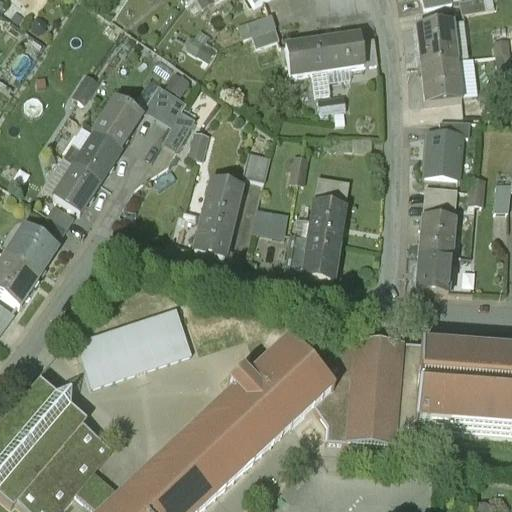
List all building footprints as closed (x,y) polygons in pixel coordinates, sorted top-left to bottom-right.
[(211,0),(198,0),(195,2),(202,13),(214,5),(211,0)] [(247,0),(254,11),(271,0),(247,0)] [(448,0),(419,0),(423,13),(451,8),(448,0)] [(464,0),(455,2),(458,17),(490,10),(488,0),(464,0)] [(451,28),(415,32),(420,69),(455,65),(451,28)] [(184,50),(206,63),(213,52),(191,39),(184,50)] [(357,39),(321,45),(325,76),(362,70),(358,46),(357,39)] [(217,73),(252,54),(247,44),(211,62),(217,73)] [(371,44),(358,46),(362,70),(375,68),(371,44)] [(321,45),(284,51),(289,82),(325,76),(321,45)] [(507,47),(493,49),(495,61),(508,60),(507,47)] [(508,60),(495,61),(498,87),(511,86),(508,60)] [(455,65),(420,69),(424,108),(460,104),(455,65)] [(230,87),(244,86),(243,67),(229,68),(230,87)] [(85,81),(70,103),(76,107),(83,96),(91,84),(85,81)] [(97,88),(91,84),(83,96),(89,99),(97,88)] [(184,108),(157,91),(144,112),(172,130),(184,108)] [(83,96),(76,107),(82,111),(89,99),(83,96)] [(341,101),(329,103),(332,117),(344,115),(341,101)] [(329,103),(315,105),(318,119),(332,117),(329,103)] [(115,104),(91,140),(92,141),(116,156),(139,120),(115,104)] [(172,130),(161,148),(175,157),(194,125),(180,117),(172,130)] [(438,127),(437,140),(460,142),(467,143),(468,128),(438,127)] [(201,139),(194,138),(187,164),(194,166),(201,139)] [(201,139),(194,166),(201,167),(207,141),(201,139)] [(437,140),(427,139),(423,181),(456,184),(460,142),(437,140)] [(92,141),(80,159),(70,152),(61,165),(72,172),(98,189),(119,158),(116,156),(92,141)] [(261,184),(266,160),(245,155),(239,180),(261,184)] [(293,161),(289,188),(295,189),(299,162),(293,161)] [(307,164),(299,162),(295,189),(303,190),(307,164)] [(72,172),(51,203),(77,221),(98,189),(72,172)] [(348,189),(317,184),(307,244),(337,249),(348,189)] [(476,185),(469,184),(468,197),(474,198),(476,185)] [(483,185),(476,185),(474,198),(473,211),(481,212),(483,185)] [(239,193),(210,186),(201,221),(231,228),(239,193)] [(510,190),(495,190),(493,218),(506,218),(509,197),(510,190)] [(455,196),(428,194),(425,222),(452,224),(455,196)] [(285,221),(256,216),(251,239),(281,244),(285,221)] [(231,228),(201,221),(192,257),(222,264),(231,228)] [(425,222),(421,222),(418,259),(449,262),(452,224),(425,222)] [(55,254),(22,233),(3,262),(37,283),(55,254)] [(307,244),(291,241),(288,257),(304,260),(301,281),(331,286),(337,249),(307,244)] [(449,262),(418,259),(415,296),(446,299),(449,262)] [(37,283),(3,262),(0,266),(0,301),(18,313),(37,283)] [(0,310),(0,333),(11,319),(0,310)] [(74,346),(89,393),(187,361),(172,314),(74,346)] [(418,350),(333,343),(332,359),(310,375),(285,347),(283,349),(285,351),(246,387),(240,381),(226,393),(232,400),(121,503),(92,479),(110,457),(81,432),(85,428),(38,388),(0,433),(0,502),(10,511),(11,511),(15,507),(20,511),(63,511),(74,500),(88,511),(204,511),(313,413),(325,433),(324,448),(398,454),(399,440),(412,429),(416,429),(416,427),(511,434),(511,358),(423,351),(423,349),(418,348),(418,350)]
